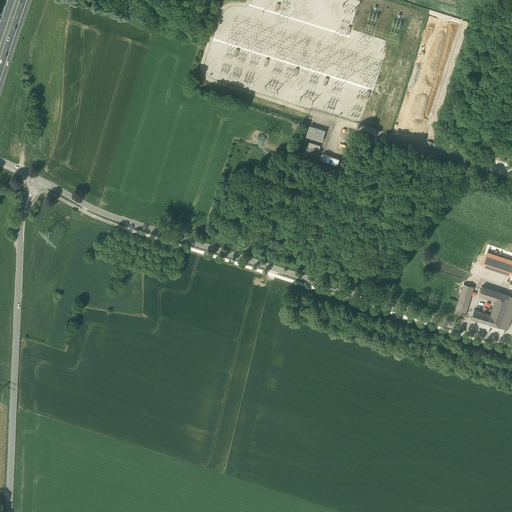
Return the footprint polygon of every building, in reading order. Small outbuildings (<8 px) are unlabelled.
[(322,141),(325,131),(310,126),(306,136),(322,141)] [(320,146),(309,142),(307,147),(319,150),(320,146)] [(339,159),(322,154),(320,160),(338,165),(339,159)] [(511,259),(489,251),(486,261),(511,269),(511,259)] [(463,284),(454,313),(465,316),(474,287),(463,284)] [(472,318),(506,329),(507,325),(501,324),(510,296),(481,286),(478,295),(495,300),(492,309),(489,308),(488,314),(474,310),(472,318)]
